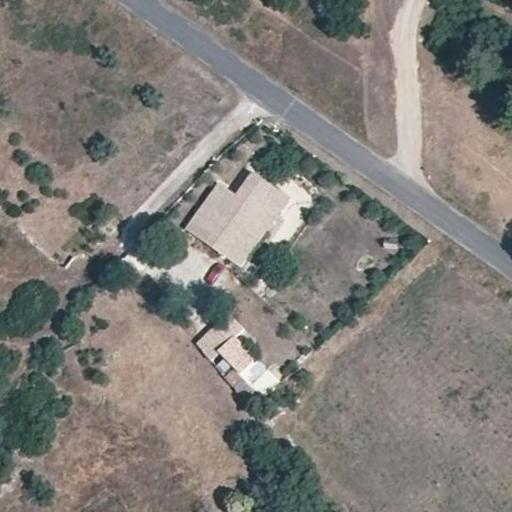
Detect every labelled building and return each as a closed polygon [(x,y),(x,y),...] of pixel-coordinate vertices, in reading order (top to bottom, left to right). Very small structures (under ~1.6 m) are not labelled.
[(254,173),(238,195),(252,205),(237,227),(219,252),(242,268),(290,199),(254,173)] [(238,195),(219,184),(204,207),(237,227),(252,205),(238,195)] [(237,227),(204,207),(188,230),(219,252),(237,227)] [(244,329),(230,314),(199,345),(213,359),(221,352),(236,337),(244,329)] [(221,352),(242,372),(256,358),(236,337),(221,352)] [(256,358),(242,372),(264,394),(279,380),(256,358)]
